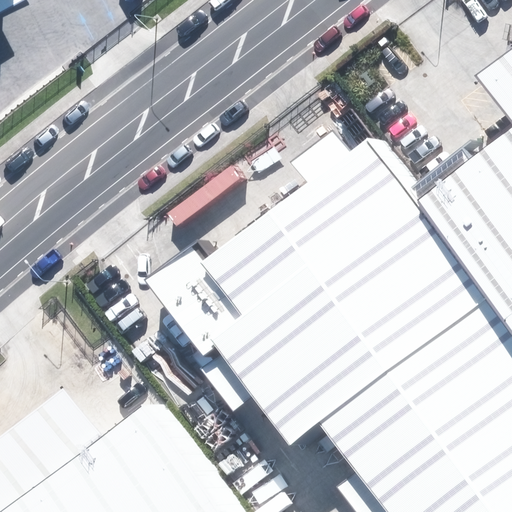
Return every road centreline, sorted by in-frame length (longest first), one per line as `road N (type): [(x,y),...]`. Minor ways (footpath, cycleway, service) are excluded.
road 1 (tertiary): [(312,0),(0,241)]
road 2 (unknown): [(283,88),(302,114),(304,143),(185,242)]
road 3 (unknown): [(405,0),(437,45),(458,52),(511,16)]
